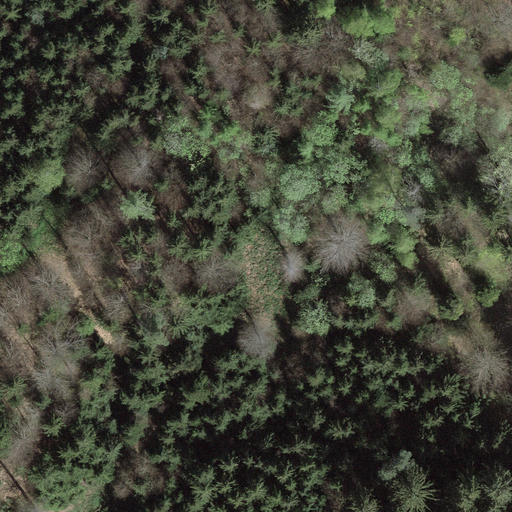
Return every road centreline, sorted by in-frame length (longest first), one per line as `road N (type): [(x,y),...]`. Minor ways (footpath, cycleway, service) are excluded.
road 1 (track): [(0,275),(59,175),(75,129),(112,89),(163,0)]
road 2 (track): [(94,511),(147,438),(192,342)]
